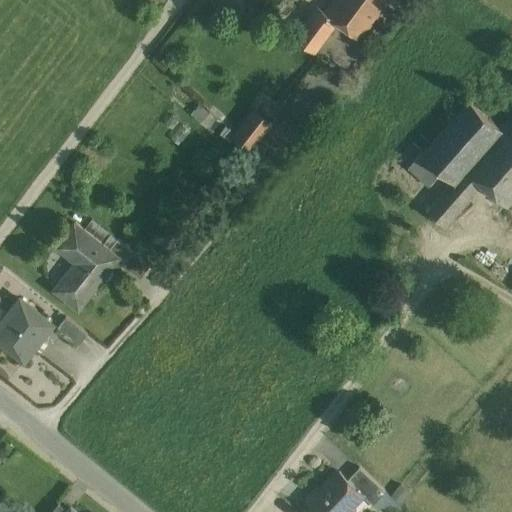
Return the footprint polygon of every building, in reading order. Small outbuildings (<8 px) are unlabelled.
[(329,0),(323,8),(336,19),(359,36),(386,0),(329,0)] [(317,3),(293,33),(313,48),(336,19),(323,8),(317,3)] [(459,91),(412,145),(420,152),(423,154),(469,100),(459,91)] [(469,100),(423,154),(440,169),(453,180),(464,168),(500,127),(469,100)] [(231,139),(255,150),(271,118),(247,106),(231,139)] [(511,112),(500,127),(464,168),(480,182),(507,204),(511,198),(511,112)] [(423,154),(420,152),(407,167),(427,184),(440,169),(423,154)] [(453,180),(427,211),(444,225),(480,182),(464,168),(453,180)] [(110,248),(75,221),(56,245),(75,261),(54,289),(79,308),(119,257),(120,256),(110,248)] [(150,265),(117,239),(110,248),(120,256),(119,257),(123,260),(121,263),(140,278),(150,265)] [(50,324),(17,297),(0,319),(0,342),(21,360),(50,324)] [(88,333),(66,316),(57,327),(79,344),(88,333)] [(385,491),(359,467),(348,479),(362,493),(361,494),(373,505),(377,500),(385,491)] [(339,471),(323,489),(318,489),(310,497),(310,503),(319,511),(348,511),(352,508),(352,503),(361,494),(362,493),(348,479),(339,471)] [(401,485),(391,496),(397,503),(399,504),(409,493),(401,485)] [(385,491),(377,500),(390,511),(397,503),(391,496),(385,491)] [(68,511),(69,511),(59,503),(50,511),(68,511)]
